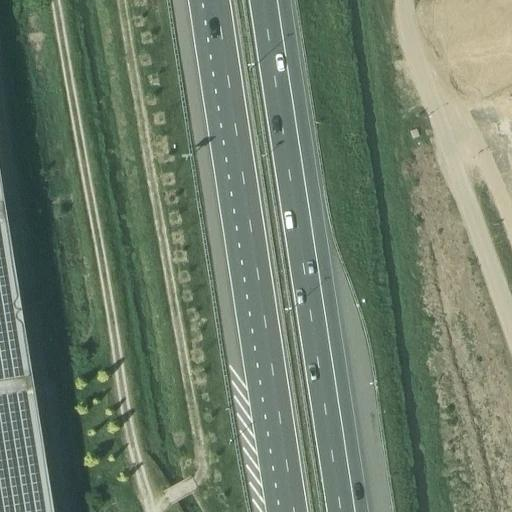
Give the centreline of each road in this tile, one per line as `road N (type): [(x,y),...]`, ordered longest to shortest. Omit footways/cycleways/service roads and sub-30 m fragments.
road 1 (track): [(151,511),(56,0)]
road 2 (motorway): [(347,511),(268,0)]
road 3 (motorway): [(209,0),(286,511)]
road 4 (unclassified): [(511,328),(453,155),(511,115)]
